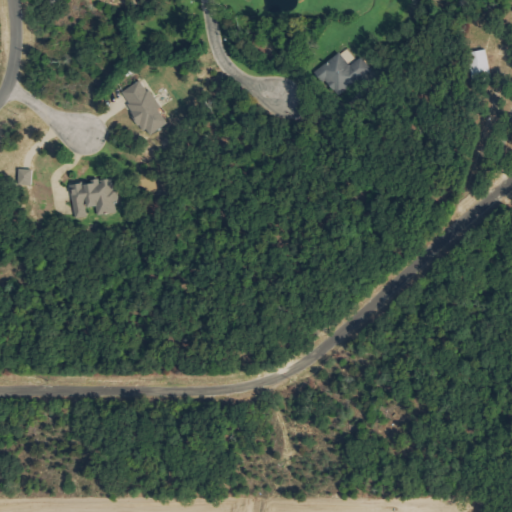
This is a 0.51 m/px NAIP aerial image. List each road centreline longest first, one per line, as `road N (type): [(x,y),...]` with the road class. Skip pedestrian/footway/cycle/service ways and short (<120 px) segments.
road 1 (residential): [(0,389),(189,391),(275,376),(333,337),(511,180)]
road 2 (residential): [(273,93),(229,69),(211,36),(205,0)]
